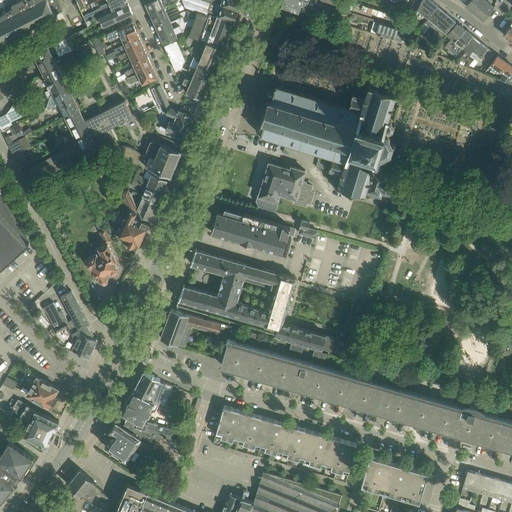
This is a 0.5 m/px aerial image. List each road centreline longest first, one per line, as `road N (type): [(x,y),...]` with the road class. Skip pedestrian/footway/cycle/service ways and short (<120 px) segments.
road 1 (residential): [(450,453),(203,382),(123,344)]
road 2 (tertiary): [(123,344),(218,115)]
road 3 (unclassified): [(123,344),(94,327),(18,180)]
road 4 (tertiary): [(18,511),(102,386)]
road 5 (unclassified): [(133,0),(176,94),(218,115)]
road 6 (unclassified): [(102,386),(66,369),(0,295)]
road 7 (tertiary): [(218,115),(259,0)]
